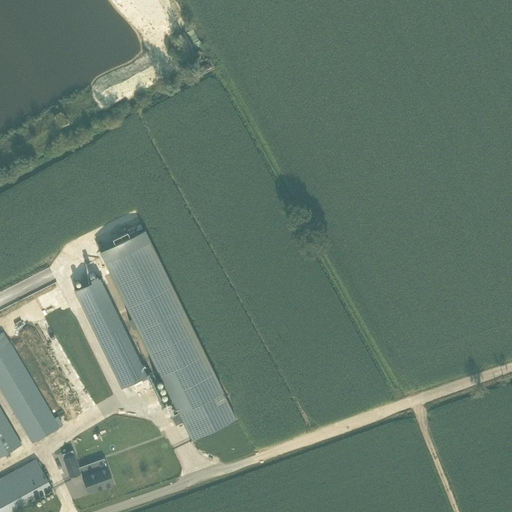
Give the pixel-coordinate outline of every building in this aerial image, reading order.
[(183,422),(191,440),(235,418),(144,230),(129,237),(127,231),(111,238),(114,244),(100,251),(132,317),(128,319),(132,328),(136,326),(176,407),(175,408),(177,413),(171,416),(175,425),(183,422)] [(91,281),(74,290),(121,387),(140,378),(142,381),(147,378),(146,375),(101,282),(103,281),(102,277),(99,278),(98,278),(97,276),(90,279),(91,281)] [(19,333),(11,338),(15,344),(23,340),(19,333)] [(55,418),(8,340),(0,344),(0,389),(32,443),(63,425),(58,417),(55,418)] [(0,456),(21,444),(0,408),(0,456)] [(81,473),(74,454),(63,458),(70,477),(81,473)] [(0,511),(10,511),(52,489),(35,459),(0,479),(0,511)] [(113,484),(107,467),(82,476),(88,493),(113,484)]
